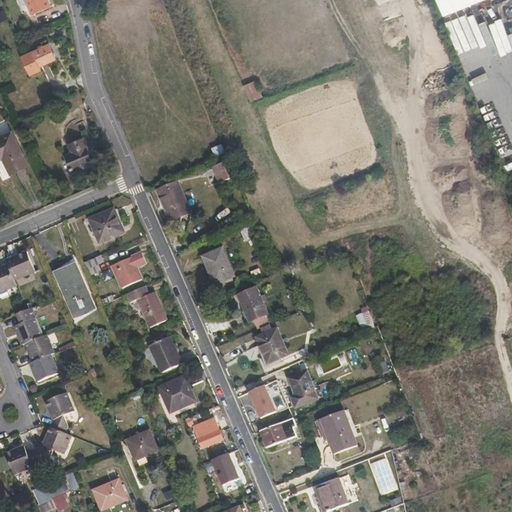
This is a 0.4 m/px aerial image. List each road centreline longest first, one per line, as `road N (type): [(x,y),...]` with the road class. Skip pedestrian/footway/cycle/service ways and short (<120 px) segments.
road 1 (residential): [(134,180),(274,511)]
road 2 (track): [(409,0),(429,80),(415,154),(425,194),(452,252),(484,265)]
road 3 (residential): [(76,0),(92,86),(134,180)]
road 4 (residential): [(0,239),(134,180)]
